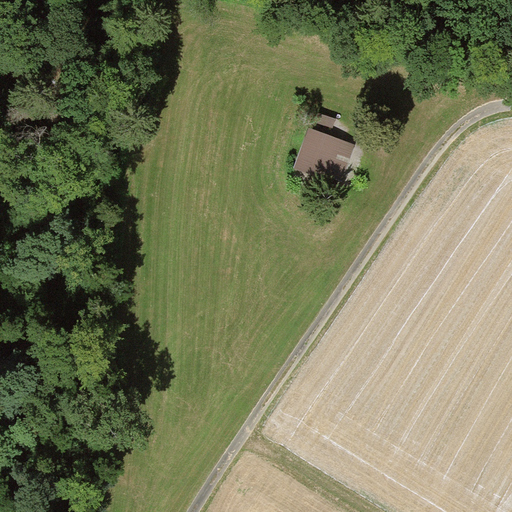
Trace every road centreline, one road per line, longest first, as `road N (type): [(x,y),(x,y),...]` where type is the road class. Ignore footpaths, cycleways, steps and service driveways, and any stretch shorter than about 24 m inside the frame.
road 1 (track): [(511,105),(472,117),(446,138),(195,511)]
road 2 (track): [(507,104),(351,51),(322,20),(324,0)]
road 3 (track): [(243,437),(381,511)]
